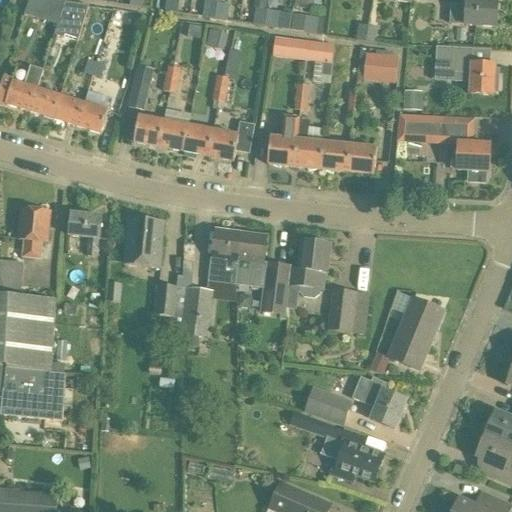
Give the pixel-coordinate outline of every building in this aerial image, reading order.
[(65,4),(41,0),(29,0),(24,16),(58,26),(65,5),(65,4)] [(143,9),(144,0),(130,0),(129,7),(143,9)] [(177,14),(179,0),(165,0),(163,12),(177,14)] [(214,20),(217,4),(216,4),(216,0),(204,0),(202,18),(214,20)] [(256,0),(254,0),(253,9),(255,10),(267,12),(269,2),(256,0)] [(496,29),(498,2),(467,0),(466,7),(452,6),(451,20),(465,21),(465,27),(496,29)] [(217,4),(214,20),(227,22),(229,6),(217,4)] [(78,41),(89,8),(65,5),(58,26),(55,37),(64,40),(65,37),(78,41)] [(255,10),(252,26),(265,28),(267,12),(255,10)] [(267,12),(265,28),(278,30),(280,13),(267,12)] [(280,13),(278,30),(288,31),(290,15),(280,13)] [(412,30),(447,33),(448,16),(413,13),(412,30)] [(290,15),(288,31),(322,36),(324,20),(290,15)] [(359,26),(357,43),(376,45),(378,29),(359,26)] [(224,52),(227,36),(209,32),(206,48),(224,52)] [(285,60),(305,62),(308,43),(287,41),(285,60)] [(334,46),(308,43),(305,62),(332,66),(334,46)] [(498,95),(499,79),(494,79),(495,66),(474,65),(475,50),(436,48),(434,82),(470,85),(470,96),(493,97),(493,94),(498,95)] [(399,59),(367,56),(364,84),(396,87),(399,59)] [(232,61),(229,60),(224,79),(229,80),(229,81),(236,82),(237,77),(239,62),(238,62),(239,60),(233,59),(232,61)] [(93,78),(97,64),(88,61),(83,75),(93,78)] [(97,64),(93,78),(100,81),(105,66),(97,64)] [(180,71),(168,68),(165,81),(178,83),(180,71)] [(304,75),(298,75),(295,99),(309,100),(310,87),(303,86),(304,75)] [(224,79),(216,77),(214,90),(227,92),(229,81),(229,80),(224,79)] [(0,104),(30,114),(37,91),(2,81),(0,88),(0,104)] [(165,81),(163,93),(176,95),(178,83),(165,81)] [(144,113),(150,86),(134,83),(128,109),(144,113)] [(227,92),(214,90),(212,102),(225,104),(227,92)] [(53,121),(60,99),(37,91),(30,114),(53,121)] [(362,93),(349,92),(348,104),(361,106),(362,93)] [(423,94),(405,92),(404,112),(422,113),(423,94)] [(77,128),(84,106),(60,99),(53,121),(77,128)] [(294,112),(307,113),(309,100),(295,99),(294,112)] [(361,106),(348,104),(347,117),(359,118),(361,106)] [(84,106),(77,128),(101,136),(108,114),(84,106)] [(158,150),(163,123),(138,118),(133,145),(158,150)] [(297,142),(298,142),(300,119),(282,118),(279,140),(270,139),(267,166),(294,169),(297,142)] [(445,146),(447,119),(399,118),(396,144),(445,146)] [(489,176),(491,145),(473,144),(474,121),(447,119),(445,146),(457,147),(456,174),(467,174),(466,185),(486,186),(487,175),(489,176)] [(184,154),(188,128),(163,123),(158,150),(184,154)] [(209,159),(214,133),(188,128),(184,154),(209,159)] [(214,133),(209,159),(234,164),(239,137),(214,133)] [(323,145),(298,142),(297,142),(294,169),(320,172),(323,145)] [(345,175),(348,147),(323,145),(320,172),(345,175)] [(374,178),(377,150),(348,147),(345,175),(374,178)] [(47,244),(51,214),(21,211),(18,241),(23,241),(21,260),(41,262),(43,243),(47,244)] [(99,241),(102,218),(71,215),(69,238),(88,240),(86,258),(98,259),(99,241)] [(160,270),(165,225),(129,221),(125,266),(160,270)] [(238,263),(241,234),(215,231),(212,260),(208,284),(237,287),(238,263)] [(264,264),(267,238),(241,234),(238,263),(237,287),(262,290),(259,314),(285,318),(288,293),(291,271),(291,268),(264,264)] [(297,271),(291,271),(288,293),(299,294),(303,299),(314,301),(320,297),(320,292),(324,292),(326,276),(327,276),(331,246),(301,242),(297,271)] [(0,262),(0,277),(2,297),(3,297),(20,298),(23,264),(0,262)] [(211,330),(214,293),(193,291),(193,262),(183,263),(182,290),(186,290),(181,337),(206,340),(207,329),(211,330)] [(0,278),(0,367),(7,368),(7,370),(51,374),(52,364),(56,301),(20,298),(3,297),(2,297),(0,278)] [(173,331),(178,288),(157,286),(154,317),(156,317),(154,329),(173,331)] [(353,335),(357,294),(331,292),(327,333),(353,335)] [(419,373),(444,313),(413,300),(388,360),(419,373)] [(382,377),(389,361),(376,355),(369,372),(382,377)] [(64,365),(52,364),(51,374),(64,375),(64,365)] [(65,376),(64,376),(51,375),(0,369),(0,387),(3,388),(0,418),(62,423),(65,376)] [(371,384),(361,379),(352,401),(375,410),(370,422),(395,432),(407,402),(384,393),(387,386),(373,380),(371,384)] [(344,429),(352,403),(312,389),(303,415),(344,429)] [(511,446),(511,418),(496,412),(486,436),(511,446)] [(374,485),(384,457),(343,443),(347,433),(321,424),(293,414),(289,428),(326,441),(320,456),(333,461),(328,477),(352,486),(354,478),(374,485)] [(511,446),(486,436),(476,459),(498,469),(493,482),(511,489),(511,446)] [(328,511),(331,508),(279,485),(267,511),(328,511)] [(0,511),(56,511),(58,496),(0,490),(0,511)] [(509,511),(511,508),(485,497),(480,509),(459,500),(453,511),(509,511)]
